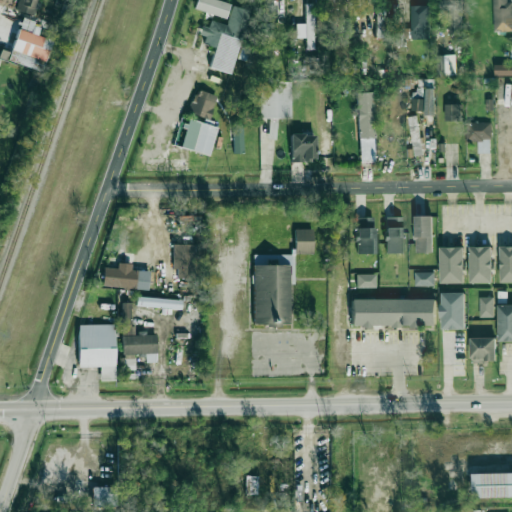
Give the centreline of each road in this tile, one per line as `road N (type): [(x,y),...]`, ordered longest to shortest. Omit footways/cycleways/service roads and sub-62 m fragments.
road 1 (secondary): [(173,0),(0,504)]
road 2 (secondary): [(0,409),(511,402)]
road 3 (residential): [(107,189),(511,188)]
